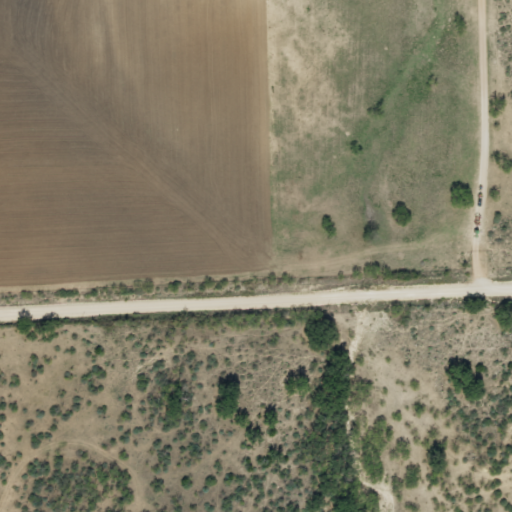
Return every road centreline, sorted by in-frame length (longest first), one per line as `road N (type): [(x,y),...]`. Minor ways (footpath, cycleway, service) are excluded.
road 1 (tertiary): [(0,314),(511,289)]
road 2 (track): [(501,290),(476,60),(482,0)]
